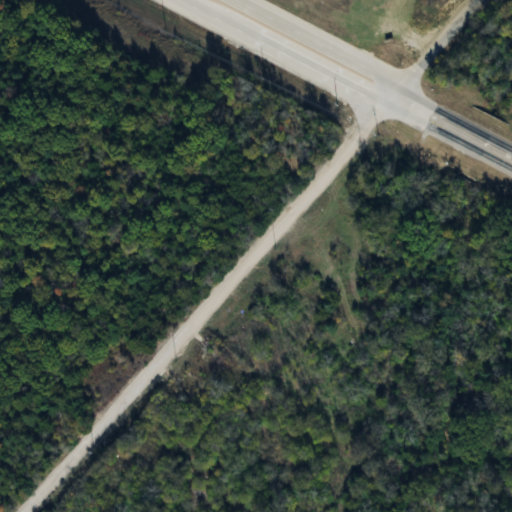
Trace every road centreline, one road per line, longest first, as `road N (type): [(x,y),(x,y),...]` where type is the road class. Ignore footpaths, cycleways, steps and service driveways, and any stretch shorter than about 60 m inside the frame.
road 1 (tertiary): [(21,511),(475,0)]
road 2 (secondary): [(182,0),(342,84),(390,98)]
road 3 (secondary): [(390,98),(371,73),(242,0)]
road 4 (secondary): [(390,98),(511,160)]
